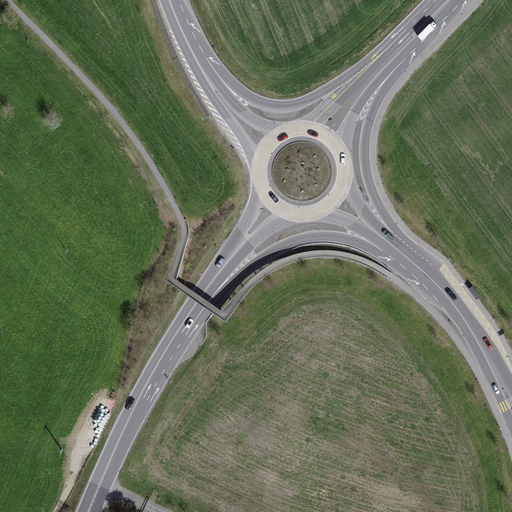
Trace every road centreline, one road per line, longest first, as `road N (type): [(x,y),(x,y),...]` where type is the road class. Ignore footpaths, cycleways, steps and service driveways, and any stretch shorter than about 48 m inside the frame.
road 1 (tertiary): [(416,20),(324,91),(277,106),(243,93),(169,2)]
road 2 (trunk): [(184,332),(239,274),(289,242),(332,236),(413,262)]
road 3 (tertiary): [(413,262),(379,206),(365,163),(372,113),(417,44)]
road 4 (trunk): [(184,332),(149,378),(99,485)]
road 5 (tertiary): [(413,262),(463,319),(511,406)]
road 6 (tertiary): [(416,20),(308,126)]
road 7 (tertiary): [(345,163),(355,110),(417,44)]
road 8 (secondary): [(189,45),(260,162)]
road 9 (secondary): [(279,133),(235,106),(189,45)]
